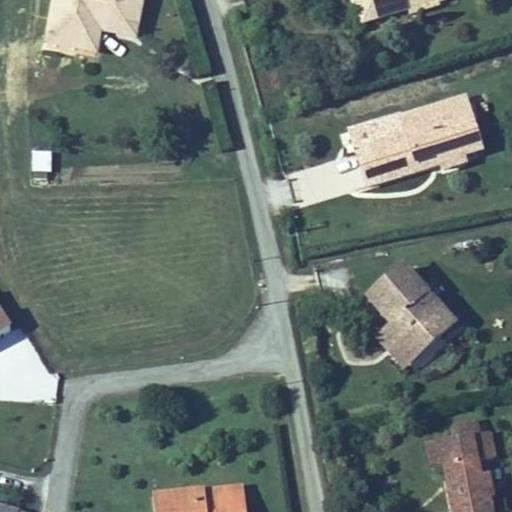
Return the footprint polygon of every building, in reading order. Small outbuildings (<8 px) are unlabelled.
[(52,0),(44,47),(97,56),(101,33),(137,39),(141,14),(143,0),(52,0)] [(354,0),(357,7),(363,24),(405,10),(403,4),(416,0),(354,0)] [(454,0),(416,0),(403,4),(405,10),(407,16),(454,0)] [(457,123),(476,118),(469,96),(402,117),(401,114),(341,133),(351,166),(358,187),(411,171),(408,162),(439,152),(442,161),(445,172),(469,165),(457,123)] [(489,159),(476,118),(457,123),(469,165),(489,159)] [(51,182),(52,152),(33,152),(32,181),(51,182)] [(439,152),(408,162),(411,171),(442,161),(439,152)] [(404,268),(366,302),(391,331),(413,356),(452,322),(404,268)] [(0,311),(0,338),(14,330),(2,311),(0,311)] [(400,367),(413,356),(391,331),(378,343),(387,353),(400,367)] [(447,466),(456,506),(489,499),(495,497),(490,475),(483,476),(479,459),(499,454),(492,426),(481,429),(478,415),(457,420),(461,435),(447,438),(446,433),(425,438),(429,455),(432,470),(447,466)] [(242,489),(198,494),(200,509),(244,504),(242,489)] [(159,511),(244,511),(244,504),(200,509),(198,494),(158,498),(159,511)] [(491,511),(489,499),(456,506),(457,511),(491,511)]
